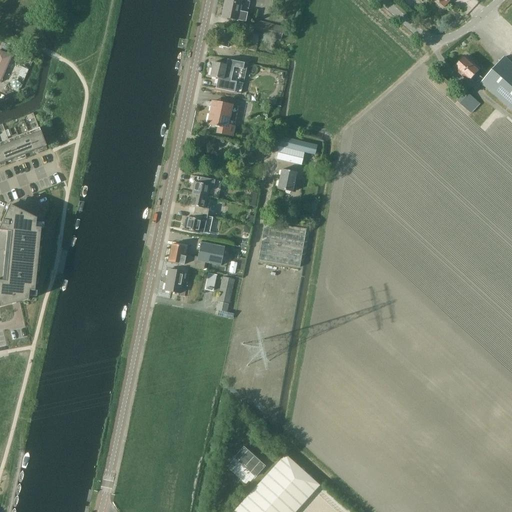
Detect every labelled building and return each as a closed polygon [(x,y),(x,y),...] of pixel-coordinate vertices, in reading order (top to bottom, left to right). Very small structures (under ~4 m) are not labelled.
[(224,0),(221,18),(237,21),(245,22),(250,1),(243,0),(224,0)] [(284,26),(256,20),(253,33),(282,39),(284,26)] [(218,32),(215,43),(232,47),(234,35),(218,32)] [(255,46),(260,36),(253,33),(249,43),(255,46)] [(15,49),(13,55),(30,62),(32,56),(15,49)] [(0,52),(0,82),(1,83),(11,58),(0,52)] [(481,85),(511,111),(511,64),(504,58),(484,81),(476,74),(480,70),(466,57),(455,70),(470,83),(472,81),(479,87),(481,85)] [(213,63),(210,77),(217,79),(215,89),(234,93),(240,94),(243,84),(231,81),(233,68),(242,70),(244,63),(227,60),(226,65),(213,63)] [(457,100),(470,112),(471,114),(481,104),(472,96),(466,91),(457,100)] [(212,101),(210,112),(207,124),(218,127),(217,133),(233,136),(235,126),(234,126),(238,107),(233,106),(212,101)] [(29,132),(19,136),(26,154),(36,150),(46,147),(39,129),(29,132)] [(19,136),(0,143),(0,145),(6,162),(16,158),(26,154),(19,136)] [(314,155),(316,146),(280,138),(275,160),(300,166),(303,153),(314,155)] [(290,193),(294,173),(279,170),(275,190),(290,193)] [(193,184),(190,196),(205,199),(208,187),(212,188),(213,182),(200,180),(199,185),(193,184)] [(255,206),(257,194),(250,193),(248,205),(255,206)] [(205,199),(190,196),(188,207),(194,208),(193,214),(206,217),(207,210),(208,210),(209,205),(204,204),(205,199)] [(33,297),(41,224),(35,223),(36,219),(9,206),(2,221),(0,225),(0,231),(7,232),(2,282),(0,281),(0,307),(15,304),(27,300),(28,296),(33,297)] [(206,217),(193,214),(191,221),(186,219),(185,222),(183,223),(183,227),(184,228),(183,231),(202,235),(204,226),(210,227),(212,218),(206,217)] [(300,267),(306,229),(264,222),(258,260),(300,267)] [(219,267),(223,248),(200,243),(196,258),(184,255),(184,257),(181,257),(183,248),(171,245),(167,262),(182,266),(181,267),(202,271),(203,263),(219,267)] [(178,295),(183,274),(167,271),(163,292),(178,295)] [(208,274),(204,291),(213,292),(216,276),(208,274)] [(222,277),(217,302),(216,310),(227,313),(229,304),(235,279),(222,277)] [(244,445),(233,456),(254,476),(265,465),(244,445)] [(293,511),(319,483),(283,452),(232,511),(293,511)]
